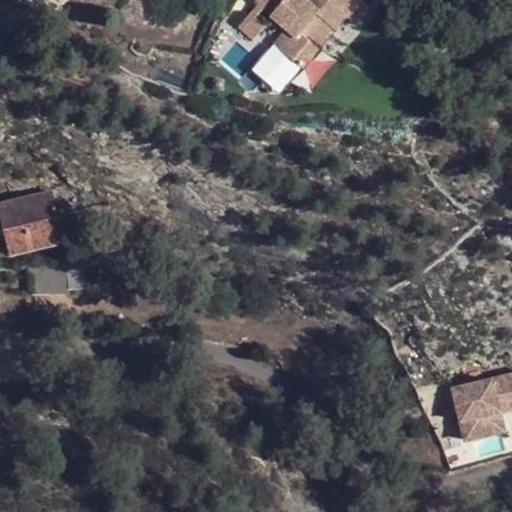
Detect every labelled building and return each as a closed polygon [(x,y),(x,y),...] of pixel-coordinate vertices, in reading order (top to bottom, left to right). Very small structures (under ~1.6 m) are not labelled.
[(292,55),(320,30),(293,0),(255,0),(253,2),(266,16),(260,22),(292,55)] [(46,224),(61,229),(53,196),(40,199),(46,224)] [(46,224),(40,199),(2,208),(7,236),(46,224)] [(2,208),(0,208),(0,228),(13,268),(68,252),(61,229),(46,224),(7,236),(2,208)] [(84,292),(85,265),(66,264),(67,291),(76,291),(84,292)] [(504,407),(460,417),(465,438),(509,427),(504,407)]
